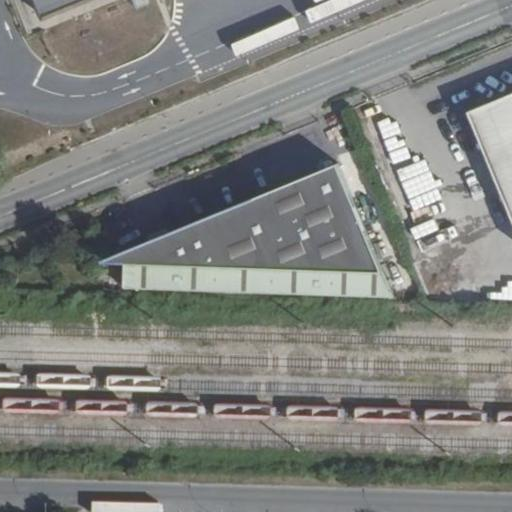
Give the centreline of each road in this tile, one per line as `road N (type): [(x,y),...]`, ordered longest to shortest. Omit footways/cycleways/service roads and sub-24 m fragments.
road 1 (tertiary): [(511,16),(0,223)]
road 2 (residential): [(445,511),(0,497)]
road 3 (unknown): [(390,67),(484,266)]
